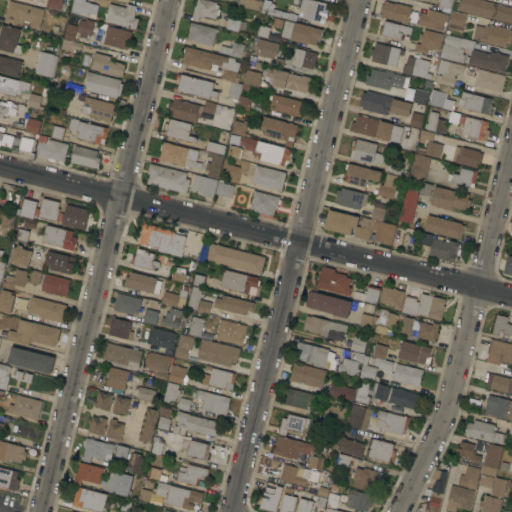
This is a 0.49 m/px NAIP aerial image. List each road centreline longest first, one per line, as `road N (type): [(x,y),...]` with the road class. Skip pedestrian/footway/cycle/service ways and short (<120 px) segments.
road 1 (residential): [(511,296),(0,167)]
road 2 (residential): [(168,0),(39,511)]
road 3 (residential): [(357,0),(232,511)]
road 4 (residential): [(511,144),(453,392),(399,511)]
